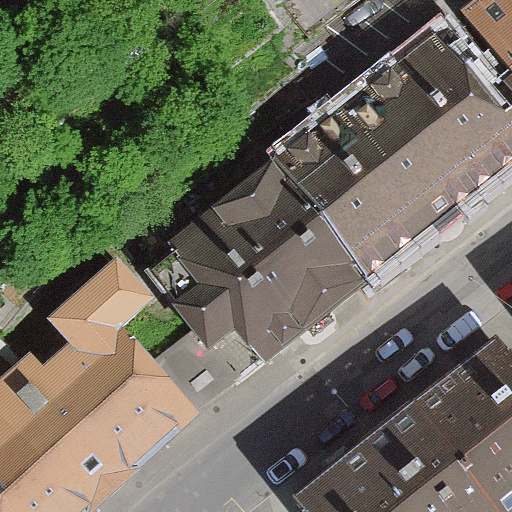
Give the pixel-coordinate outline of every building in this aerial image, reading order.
[(277,0),(308,39),(357,0),(277,0)] [(511,0),(488,0),(466,18),(511,76),(511,0)] [(437,49),(432,43),(278,166),(369,280),(444,221),(511,168),(511,82),(495,96),(449,39),(437,49)] [(278,166),(171,249),(175,253),(148,274),(171,303),(193,331),(208,350),(211,348),(238,382),(239,383),(265,363),(317,323),(369,280),(278,166)] [(0,511),(87,511),(190,422),(188,420),(144,369),(113,335),(148,305),(117,270),(53,324),(76,349),(43,378),(30,364),(0,390),(0,407),(4,412),(0,416),(0,511)] [(193,331),(144,369),(188,420),(238,382),(211,348),(208,350),(193,331)] [(511,511),(511,368),(496,349),(413,414),(490,511),(511,511)] [(490,511),(413,414),(346,466),(297,505),(302,511),(490,511)]
